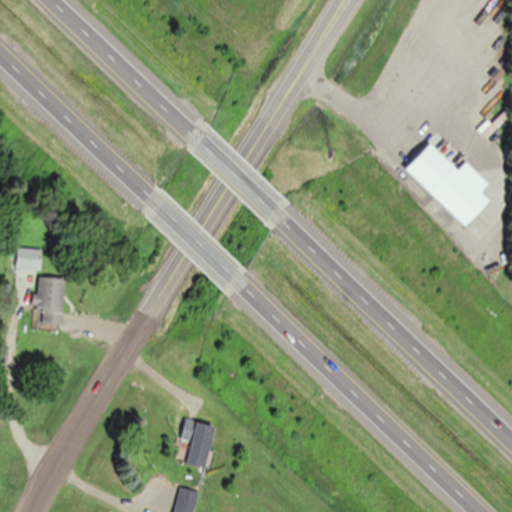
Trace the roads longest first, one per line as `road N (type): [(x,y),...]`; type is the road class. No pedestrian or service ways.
road 1 (secondary): [(33,511),(342,0)]
road 2 (motorway): [(241,285),(469,511)]
road 3 (motorway): [(511,435),(285,220)]
road 4 (motorway): [(0,60),(144,198)]
road 5 (motorway): [(199,137),(56,0)]
road 6 (motorway): [(144,198),(241,285)]
